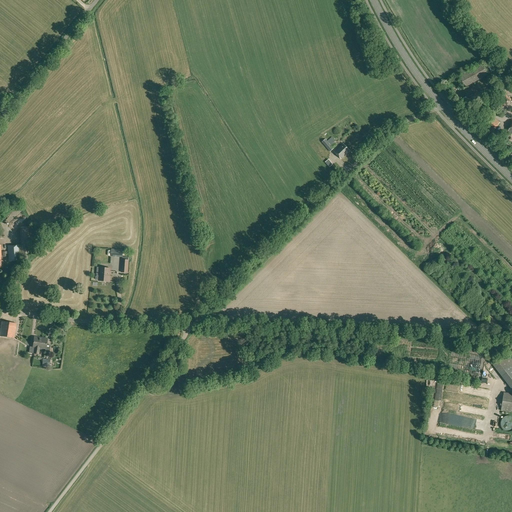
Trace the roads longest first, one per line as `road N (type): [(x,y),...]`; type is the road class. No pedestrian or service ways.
road 1 (unclassified): [(192,325),(511,337)]
road 2 (unclassified): [(49,511),(192,325)]
road 3 (track): [(192,325),(340,177)]
road 4 (unclassified): [(192,325),(0,309)]
road 5 (unclassified): [(0,117),(96,0)]
road 6 (secondary): [(443,109),(373,0)]
road 7 (residential): [(340,177),(390,128),(443,109)]
